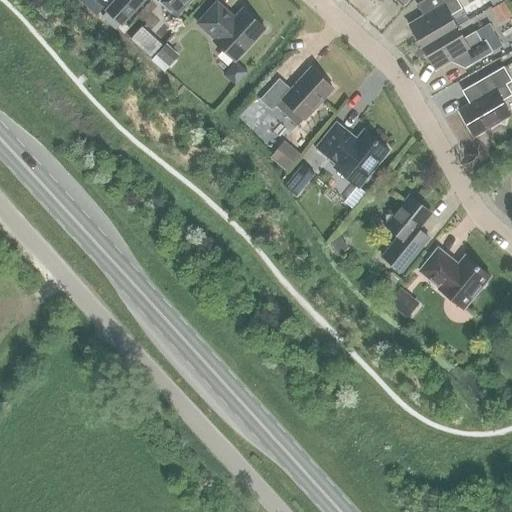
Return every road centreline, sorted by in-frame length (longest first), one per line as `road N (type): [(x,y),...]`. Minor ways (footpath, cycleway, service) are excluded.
road 1 (primary): [(339,511),(0,141)]
road 2 (unclassified): [(277,511),(0,208)]
road 3 (residential): [(511,246),(482,224),(415,97),(314,0)]
